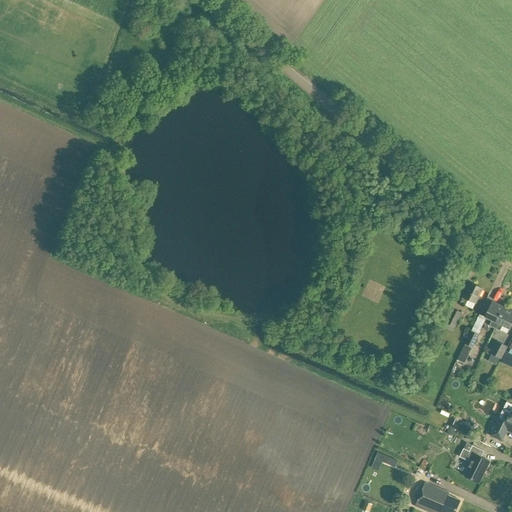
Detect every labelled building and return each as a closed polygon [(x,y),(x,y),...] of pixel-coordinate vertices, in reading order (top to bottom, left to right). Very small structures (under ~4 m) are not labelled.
[(471,283),(462,304),(466,306),(468,301),(476,305),(483,289),(471,283)] [(494,329),(504,307),(491,301),(484,316),(492,320),(488,326),(490,327),(494,329)] [(511,327),(511,310),(504,307),(494,329),(499,332),(500,330),(502,326),(509,329),(511,330),(511,327)] [(455,328),(462,313),(454,309),(447,324),(455,328)] [(473,349),(479,335),(478,335),(471,332),(457,360),(465,364),(472,349),(473,349)] [(500,359),(506,347),(496,342),(490,355),(500,359)] [(511,354),(507,352),(502,363),(511,367),(511,354)] [(511,413),(510,413),(506,422),(498,418),(490,436),(501,441),(507,431),(511,433),(511,413)] [(455,425),(457,421),(453,419),(450,426),(457,430),(459,426),(455,425)] [(463,422),(460,429),(473,435),(476,428),(473,427),(474,425),(467,421),(466,424),(463,422)] [(449,449),(453,440),(447,437),(443,446),(449,449)] [(484,451),(473,446),(467,443),(464,449),(460,458),(470,463),(464,476),(479,484),(490,462),(481,458),(484,451)] [(456,511),(460,502),(448,497),(450,494),(425,484),(416,506),(428,511),(456,511)]
